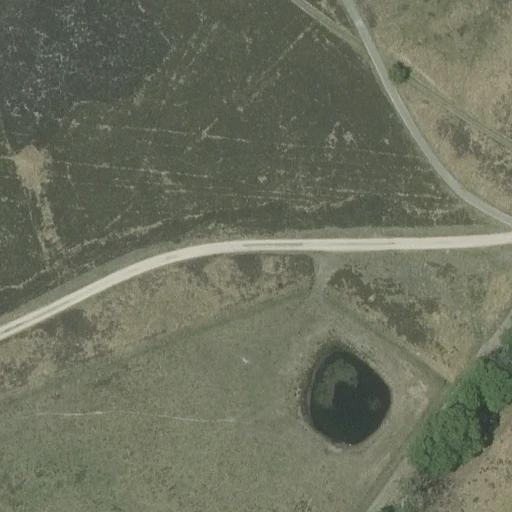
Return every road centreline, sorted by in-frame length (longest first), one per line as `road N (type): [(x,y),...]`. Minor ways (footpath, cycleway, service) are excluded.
road 1 (track): [(511,248),(222,249),(123,272),(0,334)]
road 2 (track): [(511,147),(299,0)]
road 3 (track): [(511,305),(364,511)]
